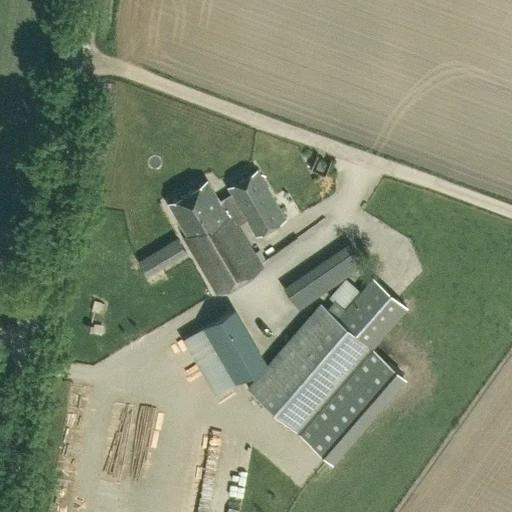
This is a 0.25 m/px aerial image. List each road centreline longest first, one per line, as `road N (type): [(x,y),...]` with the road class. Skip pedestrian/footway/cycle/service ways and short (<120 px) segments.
road 1 (tertiary): [(6,511),(92,0)]
road 2 (track): [(511,214),(82,53)]
